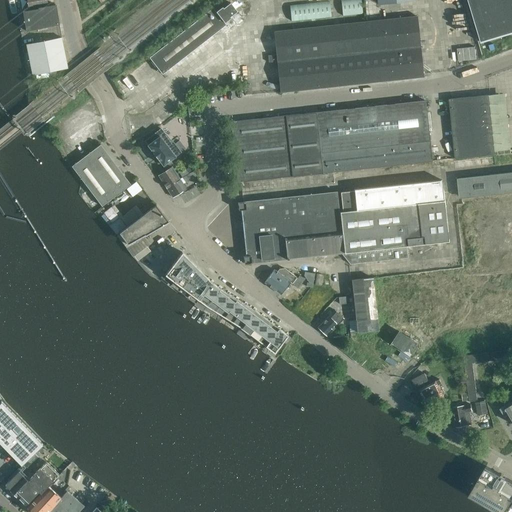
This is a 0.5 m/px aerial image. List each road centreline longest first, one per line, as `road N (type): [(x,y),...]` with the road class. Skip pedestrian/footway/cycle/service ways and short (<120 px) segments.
road 1 (unclassified): [(185,228),(216,197),(212,113),(221,105),(446,85),(511,60)]
road 2 (unclassified): [(511,468),(385,391),(185,228)]
road 3 (unclassified): [(185,228),(139,170),(79,60),(63,0)]
road 4 (unknown): [(247,279),(278,265),(454,254)]
road 5 (unknown): [(426,0),(446,85),(441,154)]
